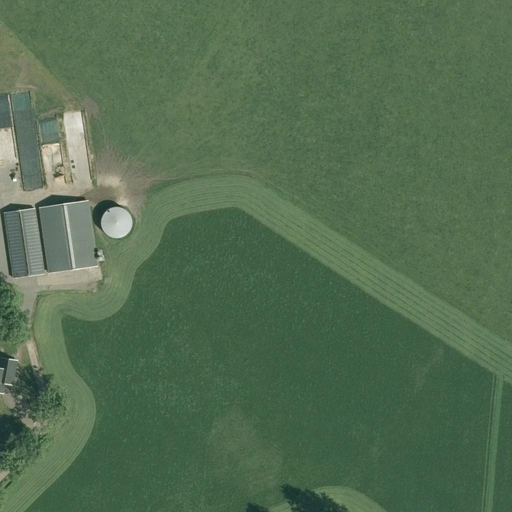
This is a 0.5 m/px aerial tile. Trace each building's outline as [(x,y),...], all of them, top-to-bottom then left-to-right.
[(87,117),(72,119),(75,149),(76,149),(80,179),(93,178),(88,141),(90,141),(87,117)] [(17,129),(0,131),(0,136),(4,166),(22,164),(17,129)] [(96,266),(87,201),(41,207),(51,273),(96,266)] [(106,233),(109,236),(114,238),(119,238),(124,236),(128,233),(131,229),(132,224),(132,219),(130,214),(127,211),(122,208),(117,207),(112,208),(108,210),(104,214),(102,218),(102,223),(103,228),(106,233)] [(35,208),(5,212),(14,278),(44,274),(35,208)] [(5,384),(12,385),(17,361),(2,358),(0,367),(0,391),(3,392),(5,384)]
